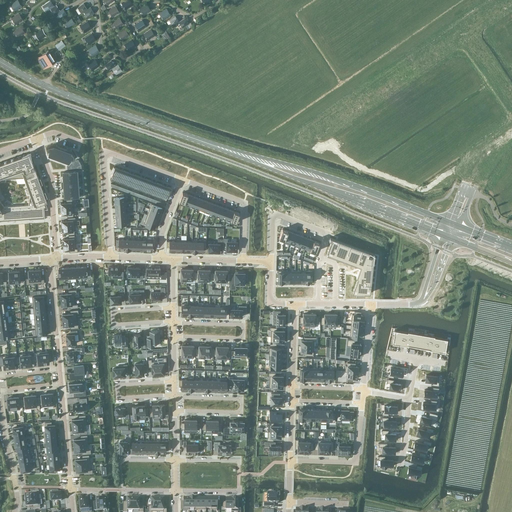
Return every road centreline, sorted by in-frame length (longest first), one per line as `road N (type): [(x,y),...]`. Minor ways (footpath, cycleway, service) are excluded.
road 1 (primary): [(0,61),(87,103),(240,154)]
road 2 (primary): [(447,222),(308,170),(240,154)]
road 3 (primary): [(240,154),(442,235)]
road 4 (unclassified): [(305,141),(466,29)]
road 5 (residential): [(182,179),(105,156),(110,256)]
road 6 (residential): [(270,261),(275,213),(327,233),(318,304)]
road 7 (residential): [(173,337),(242,338),(242,324),(173,323)]
road 8 (residential): [(174,411),(240,412),(241,399),(174,396)]
road 9 (residential): [(173,321),(113,325),(113,311),(173,308)]
road 10 (residential): [(174,394),(118,398),(117,385),(174,380)]
road 11 (residential): [(361,403),(356,462),(289,459)]
road 12 (residential): [(36,139),(51,184),(56,259)]
road 13 (residential): [(243,260),(243,203),(182,179)]
